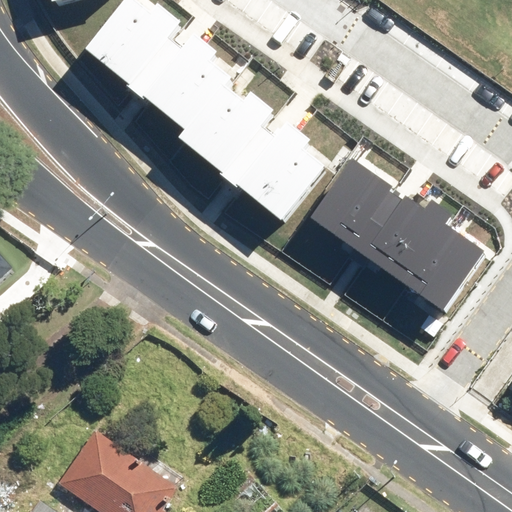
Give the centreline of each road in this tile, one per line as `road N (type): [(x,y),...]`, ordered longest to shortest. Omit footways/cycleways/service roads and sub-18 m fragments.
road 1 (secondary): [(169,257),(407,422)]
road 2 (secondary): [(0,49),(56,129),(169,257)]
road 3 (residential): [(511,145),(308,0)]
road 4 (secondary): [(169,257),(55,200),(0,159)]
road 5 (residential): [(407,422),(511,268)]
road 6 (secondary): [(407,422),(511,495)]
